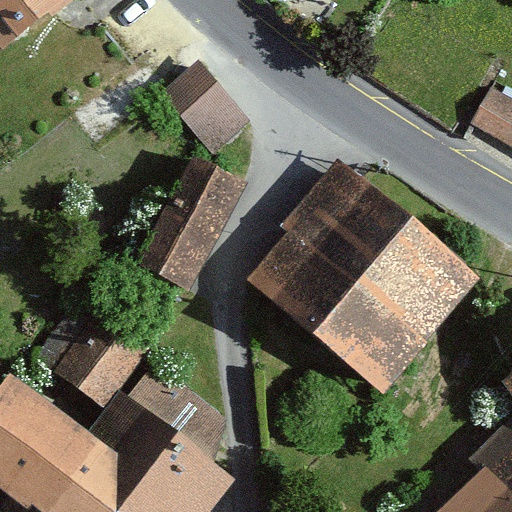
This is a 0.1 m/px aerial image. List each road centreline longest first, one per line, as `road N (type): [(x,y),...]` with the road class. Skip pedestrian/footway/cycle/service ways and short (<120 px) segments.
road 1 (track): [(286,62),(228,286),(244,511)]
road 2 (tertiary): [(511,215),(286,62),(229,0)]
